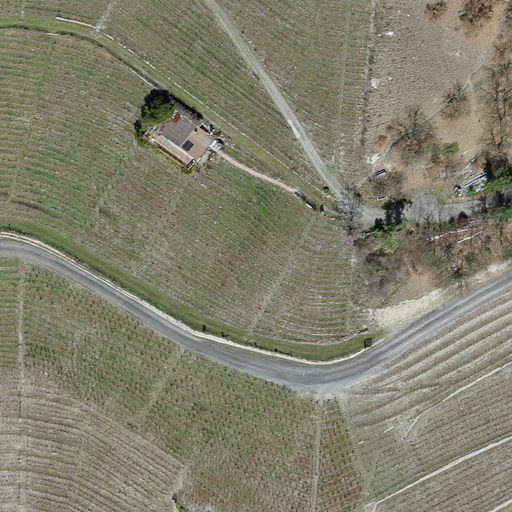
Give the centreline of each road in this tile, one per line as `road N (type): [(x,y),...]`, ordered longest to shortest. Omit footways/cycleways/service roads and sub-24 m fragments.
road 1 (track): [(511,280),(347,375),(308,380),(191,344),(60,266),(0,252)]
road 2 (track): [(350,208),(325,201),(83,28),(0,20)]
road 3 (track): [(350,208),(416,218),(511,193)]
